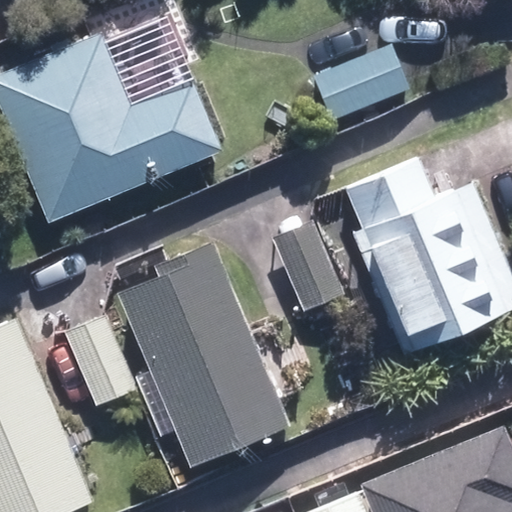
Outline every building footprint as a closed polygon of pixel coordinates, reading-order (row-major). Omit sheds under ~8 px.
[(138,65),(120,17),(0,59),(0,62),(55,217),(217,160),(179,51),(138,65)] [(400,30),(317,67),(341,119),(424,82),(400,30)] [(447,182),(435,148),(352,176),(409,342),(511,306),(511,244),(486,169),(447,182)] [(323,212),(280,230),(311,307),(354,289),(323,212)] [(235,234),(131,271),(199,461),(302,424),(235,234)] [(112,303),(69,322),(102,397),(145,378),(112,303)] [(35,315),(0,327),(0,511),(63,511),(102,498),(35,315)] [(511,511),(511,417),(511,414),(365,474),(370,485),(381,511),(511,511)] [(381,511),(370,485),(303,511),(381,511)]
